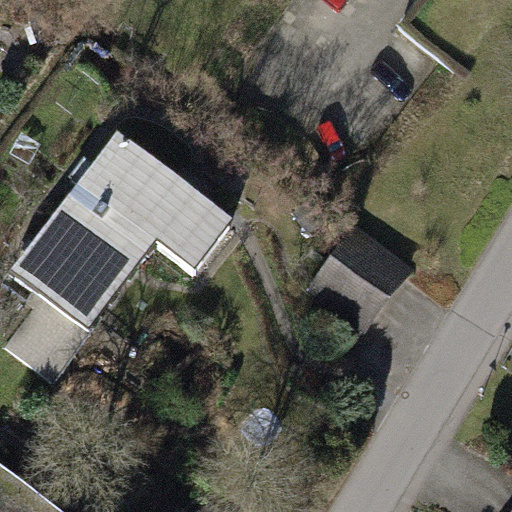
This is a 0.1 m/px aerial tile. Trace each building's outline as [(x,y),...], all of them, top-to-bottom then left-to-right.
[(511,10),(511,0),(426,0),(407,25),(465,70),(511,10)] [(252,227),(136,134),(23,275),(57,302),(22,345),(62,377),(170,244),(212,277),(252,227)] [(427,273),(363,233),(325,293),(388,333),(427,273)] [(61,511),(0,462),(0,511),(61,511)] [(223,511),(186,487),(169,511),(223,511)]
